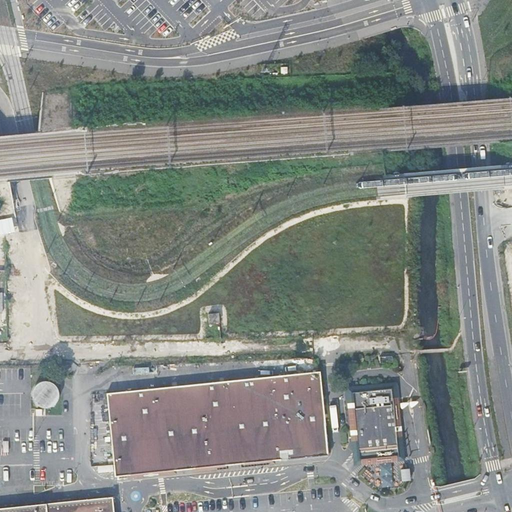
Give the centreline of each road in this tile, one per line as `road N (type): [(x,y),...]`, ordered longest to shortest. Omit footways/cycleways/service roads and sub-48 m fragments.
road 1 (secondary): [(431,0),(475,359),(499,487)]
road 2 (secondary): [(483,215),(472,76),(454,0)]
road 3 (secondary): [(511,413),(483,215)]
